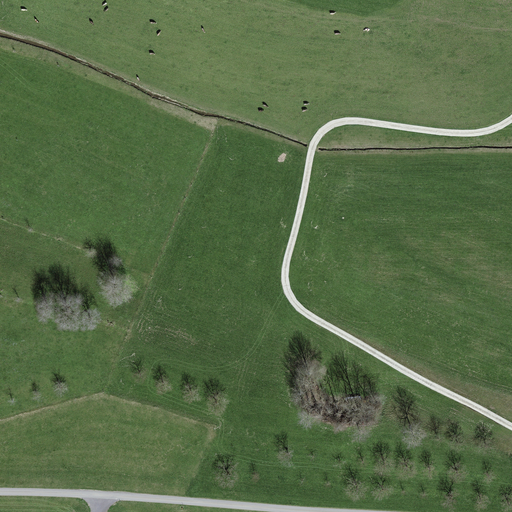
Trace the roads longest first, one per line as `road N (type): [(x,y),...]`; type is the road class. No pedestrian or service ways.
road 1 (track): [(511,118),(473,132),(360,121),(326,128),(311,150),(283,301),(511,427)]
road 2 (unclassified): [(0,492),(326,511)]
